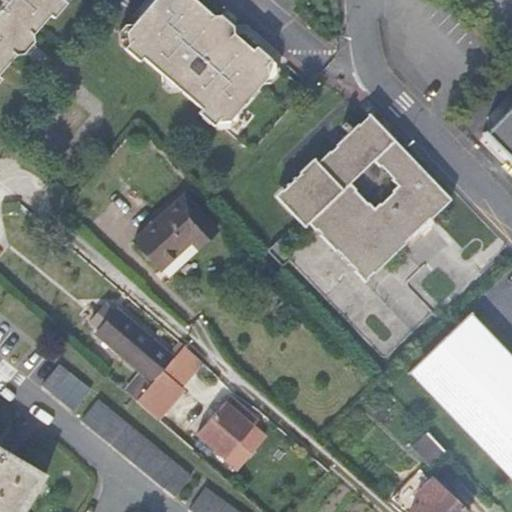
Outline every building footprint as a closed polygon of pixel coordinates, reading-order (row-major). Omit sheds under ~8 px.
[(0,0),(0,72),(62,0),(0,0)] [(233,120),(262,86),(263,64),(188,0),(153,0),(119,40),(203,112),(200,116),(216,130),(218,126),(213,122),(233,120)] [(274,73),(263,64),(262,86),(274,73)] [(511,108),(489,133),(487,130),(484,132),(511,160),(511,108)] [(283,197),(366,282),(419,230),(433,217),(451,200),(392,140),(368,115),(283,197)] [(224,131),(233,120),(213,122),(218,126),(224,131)] [(217,231),(185,197),(134,240),(161,270),(192,242),(198,249),(217,231)] [(134,385),(144,395),(163,371),(173,360),(175,358),(118,309),(95,337),(140,376),(134,385)] [(511,360),(472,319),(475,317),(471,314),(407,374),(409,376),(411,374),(511,477),(511,360)] [(175,358),(173,360),(192,377),(203,363),(201,361),(184,347),(175,358)] [(182,388),(192,377),(173,360),(163,371),(182,388)] [(182,388),(163,371),(144,395),(137,403),(149,413),(158,421),(184,390),(182,388)] [(226,401),(195,435),(224,461),(227,458),(238,467),(265,435),(254,426),(259,420),(231,395),(226,401)] [(100,401),(81,423),(175,499),(192,477),(100,401)] [(432,468),(446,454),(426,433),(412,447),(432,468)] [(0,511),(24,511),(46,476),(0,448),(0,511)] [(468,511),(434,478),(415,498),(420,503),(411,511),(468,511)] [(241,511),(206,487),(189,510),(192,511),(241,511)]
